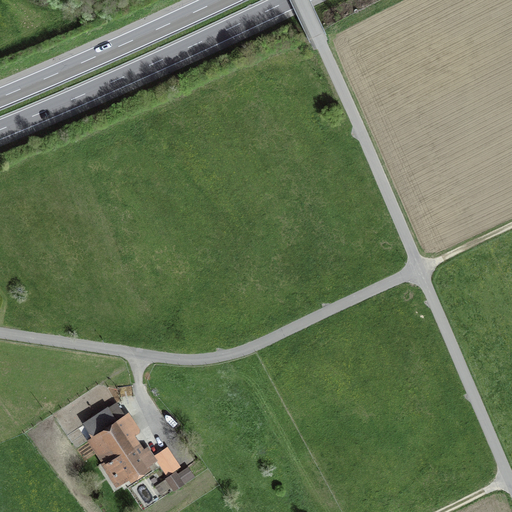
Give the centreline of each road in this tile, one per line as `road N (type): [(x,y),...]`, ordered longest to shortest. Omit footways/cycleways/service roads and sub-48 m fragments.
road 1 (residential): [(0,333),(169,359),(214,358),(419,269)]
road 2 (motorway): [(0,129),(288,0)]
road 3 (tertiary): [(419,269),(317,37)]
road 4 (motorway): [(219,0),(0,97)]
road 5 (tertiary): [(511,485),(419,269)]
